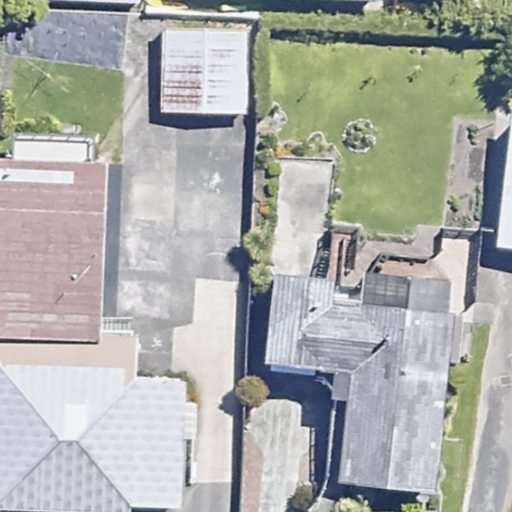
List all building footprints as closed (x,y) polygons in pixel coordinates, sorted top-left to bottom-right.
[(134,0),(20,0),(134,11),(134,0)] [(419,0),(229,0),(229,22),(419,28),(419,0)] [(247,26),(162,26),(162,112),(248,111),(247,26)] [(511,104),(476,97),(442,255),(511,269),(511,104)] [(252,131),(189,128),(179,380),(202,381),(198,485),(237,486),(252,131)] [(0,336),(98,343),(113,148),(0,139),(0,336)] [(436,291),(259,284),(252,490),(428,497),(436,291)] [(98,343),(0,336),(0,511),(158,511),(169,347),(98,343)]
